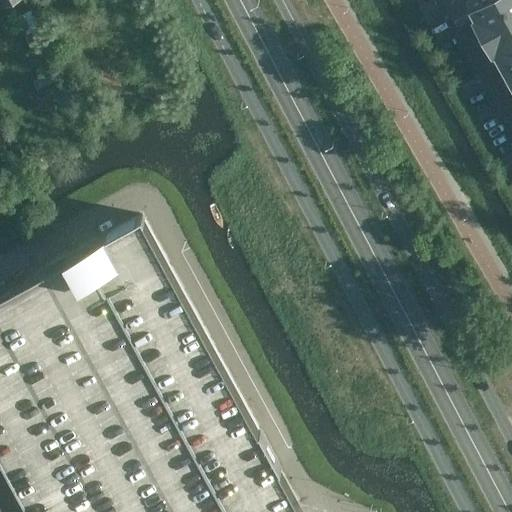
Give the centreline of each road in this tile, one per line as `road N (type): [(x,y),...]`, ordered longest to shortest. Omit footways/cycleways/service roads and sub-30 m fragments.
road 1 (secondary): [(200,0),(469,511)]
road 2 (secondary): [(511,437),(282,0)]
road 3 (residential): [(450,0),(511,110)]
